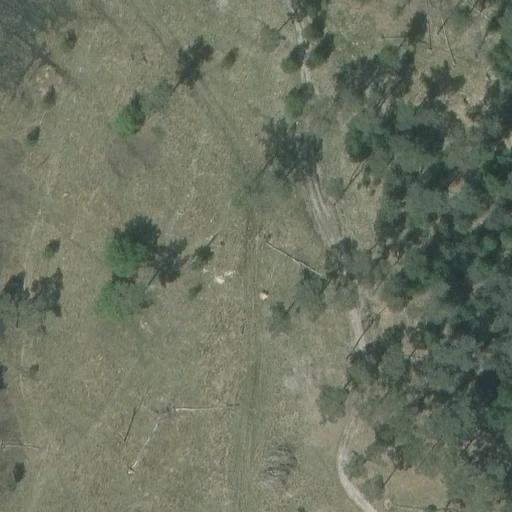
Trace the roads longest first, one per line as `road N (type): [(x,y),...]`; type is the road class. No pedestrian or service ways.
road 1 (track): [(146,0),(226,125),(254,195),(253,364),(238,511)]
road 2 (track): [(287,0),(302,30),(312,95),(300,139),(317,214),(342,247),(363,387),(340,469),(368,511)]
